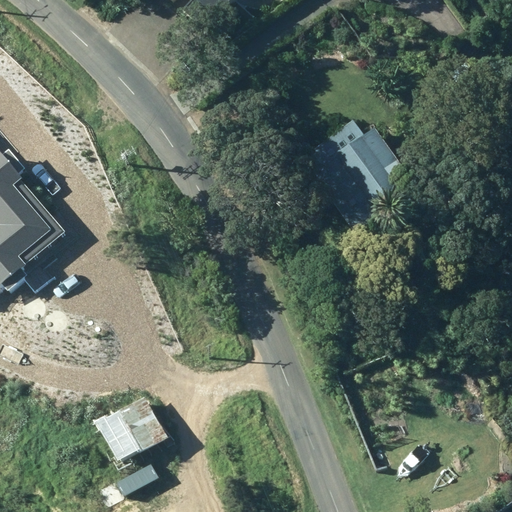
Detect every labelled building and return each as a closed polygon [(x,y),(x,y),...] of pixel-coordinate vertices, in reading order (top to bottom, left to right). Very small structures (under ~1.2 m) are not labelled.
[(187,0),(179,9),(200,28),(226,0),(187,0)] [(305,43),(297,34),(290,40),(298,48),(305,43)] [(266,57),(272,52),(268,47),(262,52),(266,57)] [(456,53),(438,70),(456,89),(475,71),(456,53)] [(243,100),(262,119),(276,106),(258,86),(243,100)] [(64,120),(37,93),(22,107),(49,135),(64,120)] [(361,135),(350,121),(300,160),(357,233),(417,186),(372,127),(361,135)] [(0,298),(66,239),(0,166),(0,298)] [(118,412),(140,451),(166,437),(144,398),(118,412)]
